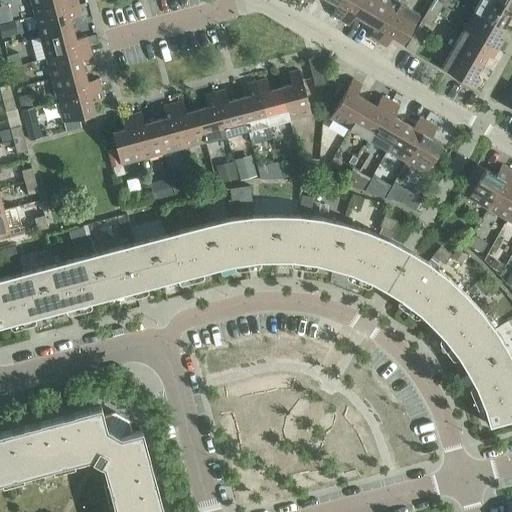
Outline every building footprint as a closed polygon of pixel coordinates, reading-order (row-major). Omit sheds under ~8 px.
[(31,0),(35,16),(79,4),(77,0),(31,0)] [(332,14),(340,19),(351,0),(329,0),(337,4),(332,14)] [(355,15),(365,20),(376,0),(351,0),(340,19),(349,25),(355,15)] [(369,36),(378,41),(400,2),(396,0),(376,0),(365,20),(375,26),(369,36)] [(438,0),(433,0),(428,9),(438,14),(444,3),(438,0)] [(511,7),(499,0),(480,0),(474,11),(503,27),(509,17),(511,19),(511,7)] [(400,2),(378,41),(387,46),(392,36),(403,42),(420,13),(400,2)] [(35,16),(41,37),(73,28),(70,17),(81,14),(79,4),(35,16)] [(438,14),(428,9),(422,20),(431,25),(438,14)] [(474,11),(464,29),(497,48),(502,40),(497,37),(503,27),(474,11)] [(41,37),(46,58),(90,46),(87,36),(76,39),(73,28),(41,37)] [(464,29),(453,48),(482,64),(487,55),(492,57),(497,48),(464,29)] [(406,47),(415,53),(422,41),(413,36),(406,47)] [(46,58),(52,78),(84,70),(81,59),(92,56),(90,46),(46,58)] [(482,64),(453,48),(442,67),(475,87),(480,77),(476,74),(482,64)] [(292,83),(281,86),(289,118),(311,112),(299,69),(289,72),(292,83)] [(52,78),(57,99),(101,88),(98,78),(87,81),(84,70),(52,78)] [(267,78),(257,81),(268,124),(289,118),(281,86),(270,89),(267,78)] [(330,117),(350,129),(366,100),(356,94),(362,84),(353,78),(330,117)] [(250,94),(239,97),(248,130),(268,124),(257,81),(247,83),(250,94)] [(0,86),(0,88),(3,98),(13,96),(10,84),(0,86)] [(57,99),(63,121),(95,112),(92,101),(104,98),(101,88),(57,99)] [(225,89),(215,92),(227,135),(248,130),(239,97),(228,100),(225,89)] [(34,90),(23,92),(31,138),(42,136),(34,90)] [(208,106),(197,109),(206,141),(227,135),(215,92),(205,94),(208,106)] [(350,129),(368,139),(391,100),(382,95),(376,105),(366,100),(350,129)] [(13,96),(3,98),(6,111),(16,108),(13,96)] [(183,100),(173,103),(185,147),(206,141),(197,109),(186,112),(183,100)] [(368,139),(387,150),(404,121),(394,116),(400,105),(391,100),(368,139)] [(166,117),(155,120),(164,152),(185,147),(173,103),(163,106),(166,117)] [(141,112),(131,114),(143,158),(164,152),(155,120),(144,123),(141,112)] [(143,158),(131,114),(121,117),(124,128),(113,131),(121,164),(143,158)] [(387,150),(406,161),(428,122),(419,117),(414,127),(404,121),(387,150)] [(80,118),(64,122),(66,130),(83,126),(80,118)] [(428,122),(406,161),(425,172),(433,159),(439,158),(441,154),(439,149),(442,143),(431,137),(437,127),(428,122)] [(11,128),(14,140),(24,137),(21,125),(11,128)] [(24,137),(14,140),(17,152),(27,150),(24,137)] [(116,147),(108,149),(112,166),(120,164),(116,147)] [(237,156),(241,175),(257,172),(253,153),(237,156)] [(216,165),(219,180),(238,176),(234,161),(216,165)] [(469,197),(488,208),(511,170),(502,164),(496,174),(477,164),(465,185),(473,190),(469,197)] [(270,168),(272,177),(282,174),(280,166),(270,168)] [(22,170),(25,182),(35,179),(32,167),(22,170)] [(488,208),(507,219),(511,210),(511,170),(488,208)] [(184,179),(186,189),(194,187),(191,177),(184,179)] [(373,177),(367,188),(377,194),(383,183),(373,177)] [(35,179),(25,182),(28,194),(39,191),(35,179)] [(403,205),(415,210),(422,198),(411,192),(403,205)] [(4,209),(0,210),(0,233),(10,231),(4,209)] [(130,212),(116,214),(118,226),(132,224),(130,212)] [(207,222),(219,267),(235,263),(259,260),(277,260),(275,213),(253,214),(229,217),(207,222)] [(299,214),(276,213),(275,213),(277,260),(293,260),(317,263),(333,267),(344,222),(323,217),(299,214)] [(34,217),(38,230),(48,227),(45,215),(34,217)] [(385,215),(380,226),(393,231),(398,220),(385,215)] [(90,222),(70,229),(74,241),(94,234),(90,222)] [(207,222),(151,237),(163,282),(219,267),(207,222)] [(367,229),(344,222),(333,267),(349,271),(372,281),(386,289),(409,250),(389,238),(367,229)] [(151,237),(95,252),(106,297),(163,282),(151,237)] [(441,245),(433,254),(445,263),(452,254),(441,245)] [(420,313),(432,325),(465,292),(448,276),(429,261),(412,252),(409,250),(386,289),(390,292),(401,298),(420,313)] [(95,252),(38,267),(50,312),(106,297),(95,252)] [(0,325),(50,312),(38,267),(0,277),(0,325)] [(458,356),(467,370),(507,347),(495,328),(481,309),(465,292),(432,325),(444,336),(458,356)] [(511,356),(507,347),(467,370),(475,385),(484,407),(489,424),(511,418),(511,356)] [(115,511),(164,511),(142,429),(133,432),(129,420),(122,416),(116,412),(104,415),(101,406),(0,432),(0,481),(89,458),(97,462),(103,466),(115,511)]
